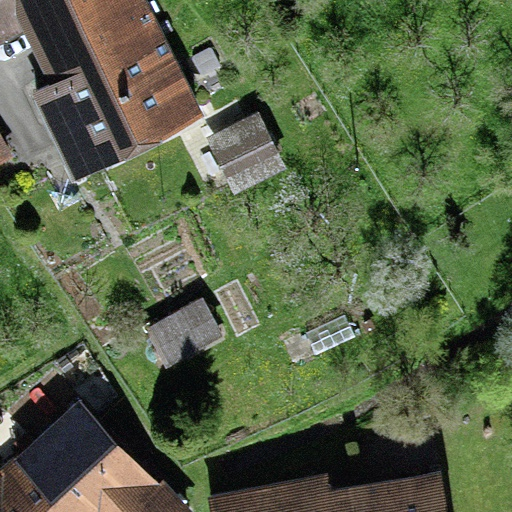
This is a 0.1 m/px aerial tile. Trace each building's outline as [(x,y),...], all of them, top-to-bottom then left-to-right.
[(0,0),(0,35),(32,19),(62,78),(38,90),(72,161),(196,99),(143,0),(0,0)] [(237,180),(277,159),(256,117),(215,138),(237,180)] [(151,330),(165,356),(218,327),(203,300),(151,330)] [(0,474),(0,483),(1,486),(0,487),(0,511),(176,511),(181,508),(80,398),(0,474)] [(213,511),(437,511),(433,487),(322,507),(317,475),(210,495),(213,511)]
